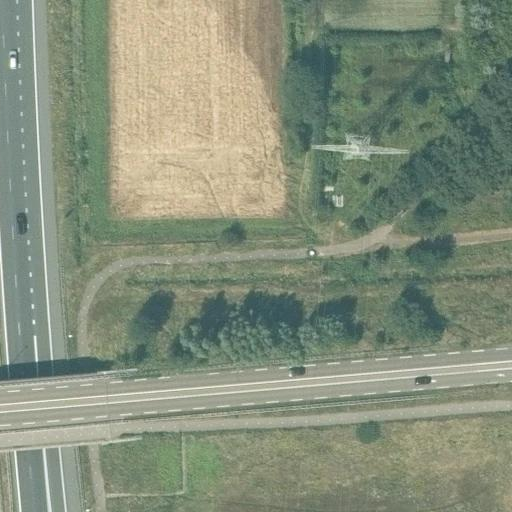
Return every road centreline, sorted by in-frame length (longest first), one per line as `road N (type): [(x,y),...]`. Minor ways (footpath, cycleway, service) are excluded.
road 1 (secondary): [(0,409),(511,364)]
road 2 (motorway): [(15,284),(3,0)]
road 3 (motorway): [(53,511),(15,284)]
road 4 (motorway): [(33,511),(15,284)]
road 5 (track): [(511,104),(378,234)]
